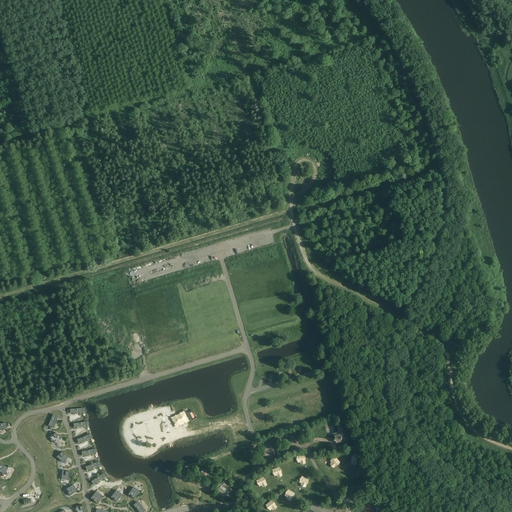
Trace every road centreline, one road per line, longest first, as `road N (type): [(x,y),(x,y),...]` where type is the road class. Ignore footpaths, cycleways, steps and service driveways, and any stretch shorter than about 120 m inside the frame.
road 1 (track): [(0,297),(429,171)]
road 2 (track): [(291,190),(290,211),(311,268),(437,340),(461,415),(511,449)]
road 3 (unknown): [(380,0),(425,79),(460,179),(448,256),(412,325)]
road 4 (unknown): [(367,0),(414,79),(448,176),(442,251),(408,322)]
